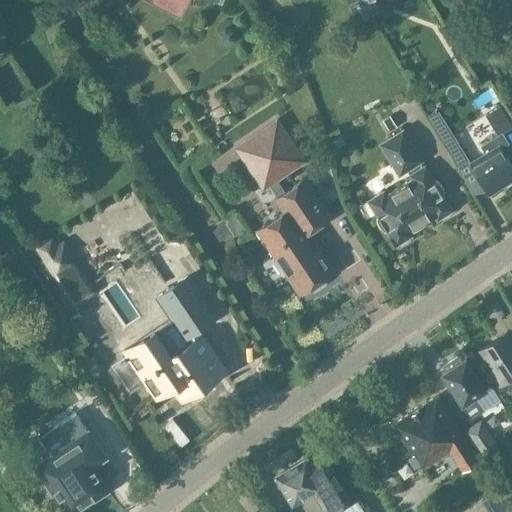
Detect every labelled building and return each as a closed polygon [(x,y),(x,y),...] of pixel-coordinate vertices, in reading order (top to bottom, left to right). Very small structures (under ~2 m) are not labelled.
[(144,0),(173,15),(181,0),(144,0)] [(430,118),(458,166),(468,160),(440,111),(430,118)] [(258,230),(276,257),(275,262),(282,272),(287,273),(300,294),(311,287),(313,291),(326,282),(324,278),(334,271),(308,233),(331,217),(306,179),(286,193),(277,179),(305,161),(278,121),(238,148),(265,188),(271,184),(279,197),(277,199),(285,212),(258,230)] [(402,130),(401,131),(392,136),(379,144),(398,175),(405,170),(411,180),(385,196),(383,194),(368,203),(377,217),(375,219),(376,226),(379,230),(384,234),(386,232),(395,246),(410,236),(408,233),(434,217),(436,220),(451,211),(442,196),(446,194),(445,189),(441,183),(436,180),(433,181),(402,130)] [(469,163),(488,195),(511,180),(511,166),(505,156),(511,151),(511,147),(503,133),(480,146),(485,154),(469,163)] [(52,237),(35,248),(74,308),(98,292),(64,238),(56,243),(52,237)] [(143,374),(156,395),(173,384),(182,397),(216,375),(208,364),(215,360),(197,331),(216,319),(188,276),(158,296),(174,320),(160,329),(159,328),(132,345),(148,370),(143,374)] [(479,351),(500,385),(511,377),(511,339),(508,333),(479,351)] [(447,370),(442,373),(471,418),(481,412),(472,398),(486,389),(466,358),(462,361),(459,357),(444,366),(447,370)] [(451,450),(465,471),(480,461),(438,396),(395,424),(423,468),(451,450)] [(88,464),(104,454),(78,412),(55,427),(59,433),(42,444),(55,465),(43,473),(52,486),(50,487),(65,511),(74,511),(106,492),(88,464)] [(503,454),(481,421),(466,431),(487,464),(503,454)] [(274,477),(292,507),(313,494),(323,511),(337,511),(352,503),(325,457),(311,465),(307,458),(274,477)]
